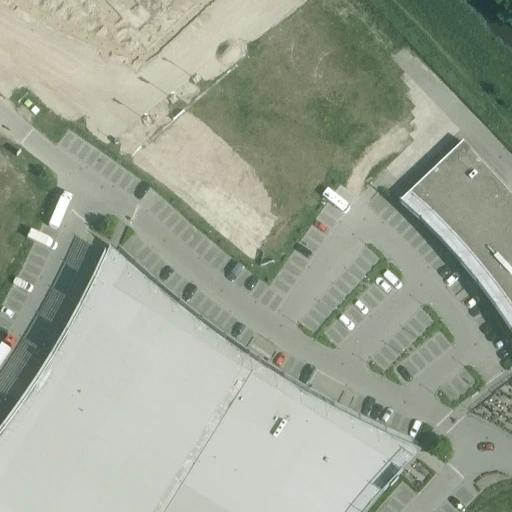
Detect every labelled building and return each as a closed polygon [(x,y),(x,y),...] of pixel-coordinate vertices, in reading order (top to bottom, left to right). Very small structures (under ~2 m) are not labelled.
[(0,0),(0,39),(13,47),(62,0),(0,0)] [(62,0),(13,47),(105,98),(178,29),(160,11),(149,0),(62,0)] [(149,0),(160,11),(172,0),(149,0)] [(172,0),(160,11),(178,29),(208,0),(172,0)] [(511,326),(511,195),(463,144),(408,196),(511,326)] [(259,367),(113,263),(16,411),(0,431),(0,511),(360,511),(405,455),(259,367)]
